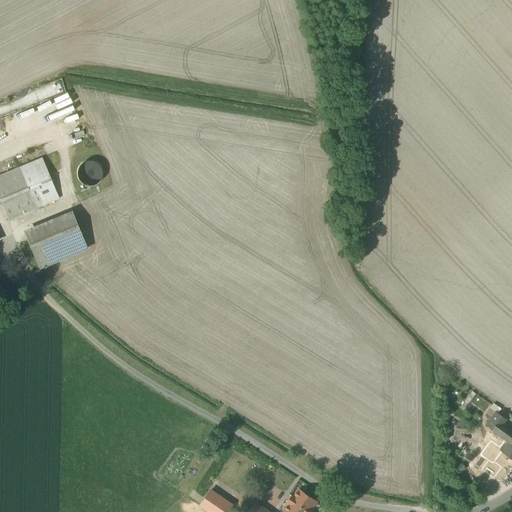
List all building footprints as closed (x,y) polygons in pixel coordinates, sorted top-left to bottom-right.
[(0,175),(0,205),(2,204),(9,220),(58,199),(41,159),(0,175)] [(76,220),(29,240),(41,268),(88,248),(76,220)] [(497,412),(492,409),(488,414),(492,418),(497,412)] [(492,418),(487,425),(497,432),(502,425),(506,419),(497,412),(492,418)] [(511,431),(502,425),(497,431),(509,440),(501,450),(511,457),(511,431)] [(234,511),(237,508),(210,489),(200,504),(211,511),(234,511)] [(298,490),(294,496),(292,496),(287,503),(288,504),(284,511),(285,511),(309,511),(316,502),(298,490)] [(267,511),(254,503),(247,511),(267,511)]
